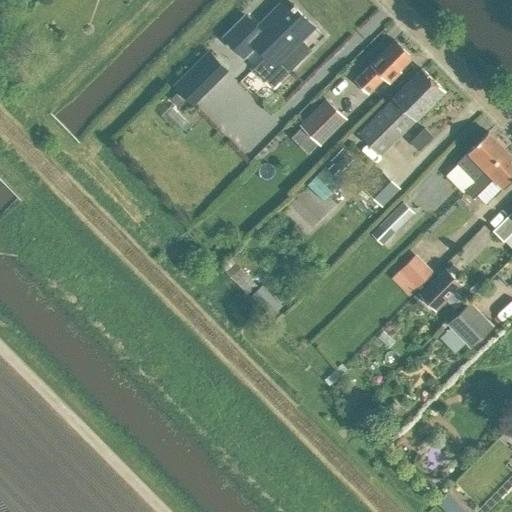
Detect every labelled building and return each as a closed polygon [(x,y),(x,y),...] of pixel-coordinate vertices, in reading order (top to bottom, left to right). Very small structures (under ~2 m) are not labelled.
[(290,73),(311,51),(301,41),(315,28),(287,0),(284,0),(258,27),(246,15),(223,38),(244,59),(255,47),(276,67),(280,63),(290,73)] [(411,57),(394,40),(354,80),(368,94),(384,78),(390,83),(400,72),(398,70),(411,57)] [(208,50),(190,68),(211,88),(229,71),(208,50)] [(370,141),(433,79),(424,70),(421,70),(360,131),(370,141)] [(380,152),(442,91),(442,88),(433,79),(370,141),(380,152)] [(179,107),(184,101),(176,93),(170,99),(179,107)] [(344,117),(327,100),(301,126),(318,143),(344,117)] [(457,162),(475,181),(485,171),(506,150),(487,132),(457,162)] [(340,170),(352,158),(343,149),(331,161),(333,163),(338,168),(340,170)] [(511,180),(511,156),(506,150),(485,171),(503,189),(511,180)] [(332,174),(338,168),(333,163),(327,169),(332,174)] [(332,174),(327,169),(324,166),(316,175),(332,191),(341,182),(332,174)] [(382,206),(399,188),(382,171),(365,189),(382,206)] [(324,201),(332,191),(316,175),(307,185),(324,201)] [(404,201),(380,226),(390,236),(415,211),(404,201)] [(511,212),(493,232),(503,242),(511,233),(511,212)] [(434,271),(416,253),(392,277),(409,295),(434,271)] [(257,284),(231,256),(221,265),(246,294),(257,284)] [(436,311),(463,285),(445,267),(419,293),(436,311)] [(270,317),(283,305),(262,284),(250,296),(270,317)] [(471,348),(493,326),(470,301),(447,323),(471,348)] [(454,511),(479,511),(455,487),(442,500),(454,511)]
